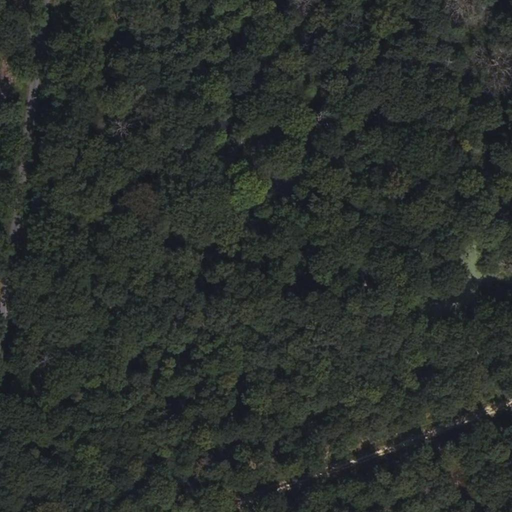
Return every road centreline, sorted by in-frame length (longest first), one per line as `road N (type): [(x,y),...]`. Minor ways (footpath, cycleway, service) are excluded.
road 1 (unclassified): [(45,0),(0,349)]
road 2 (track): [(219,511),(511,402)]
